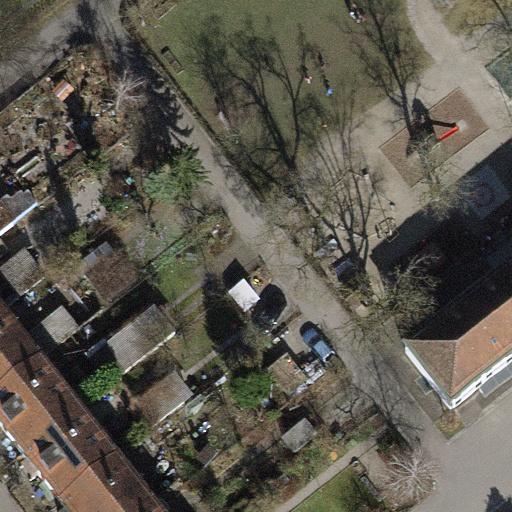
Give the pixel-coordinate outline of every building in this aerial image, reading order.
[(9,212),(0,218),(0,241),(20,227),(9,212)] [(0,319),(6,315),(0,306),(0,301),(26,282),(10,261),(0,268),(0,319)] [(511,271),(408,353),(453,411),(511,364),(511,271)] [(89,362),(108,387),(177,337),(158,311),(89,362)] [(0,319),(0,397),(42,366),(71,344),(52,319),(25,340),(6,315),(0,319)] [(269,374),(287,399),(304,386),(285,361),(269,374)] [(0,397),(0,451),(12,467),(79,416),(42,366),(0,397)] [(131,412),(147,434),(196,399),(179,377),(131,412)] [(12,467),(45,511),(55,511),(117,466),(79,416),(12,467)] [(282,444),(294,459),(320,440),(309,424),(282,444)] [(55,511),(152,511),(117,466),(55,511)]
